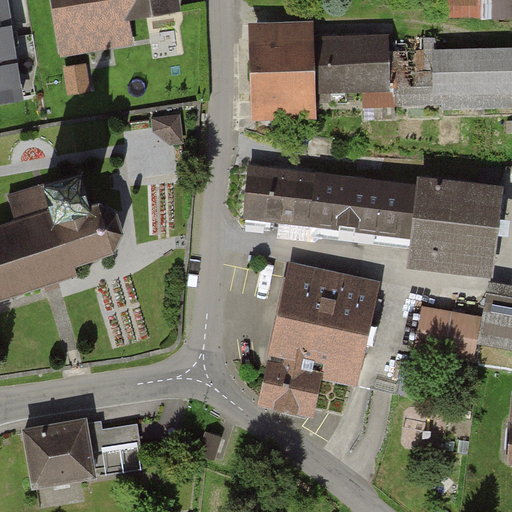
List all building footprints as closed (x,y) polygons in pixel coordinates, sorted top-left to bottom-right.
[(5,0),(0,0),(0,102),(22,98),(5,0)] [(176,0),(55,0),(64,51),(132,40),(129,17),(178,9),(176,0)] [(447,0),(447,15),(499,15),(499,0),(447,0)] [(403,34),(255,42),(258,107),(331,103),(330,85),(405,81),(403,34)] [(511,49),(442,53),(444,96),(511,93),(511,49)] [(66,69),(70,95),(88,92),(84,66),(66,69)] [(180,119),(151,122),(153,136),(170,150),(183,148),(180,119)] [(502,197),(248,169),(241,227),(412,246),(409,275),(492,284),(502,197)] [(81,174),(44,186),(45,189),(57,226),(94,214),(91,206),(81,174)] [(34,189),(9,197),(17,223),(0,228),(0,300),(78,274),(76,266),(114,253),(124,234),(117,213),(99,203),(91,206),(94,214),(57,226),(45,189),(38,192),(34,189)] [(291,279),(263,403),(311,413),(322,362),(357,370),(373,297),(291,279)] [(511,292),(491,289),(481,348),(511,353),(511,292)] [(481,311),(422,301),(414,349),(473,359),(481,311)] [(508,420),(500,420),(499,459),(511,459),(511,394),(509,395),(508,420)] [(85,421),(25,430),(34,486),(95,476),(91,452),(139,444),(135,424),(103,430),(102,427),(87,430),(85,421)] [(219,439),(208,435),(201,455),(213,458),(219,439)]
